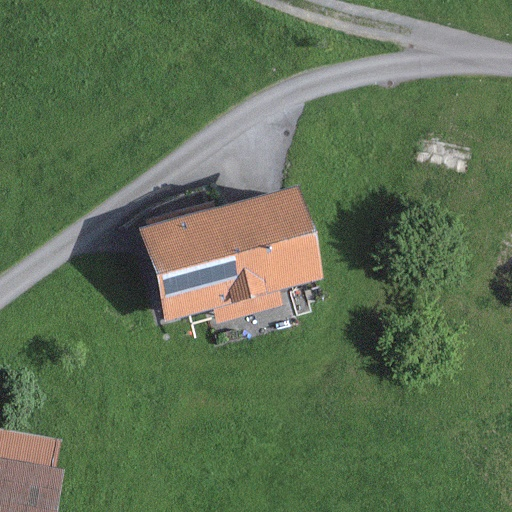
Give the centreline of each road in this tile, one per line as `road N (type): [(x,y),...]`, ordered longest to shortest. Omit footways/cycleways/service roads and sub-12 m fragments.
road 1 (track): [(511,58),(357,93),(264,138),(140,206),(0,317)]
road 2 (track): [(511,53),(350,26),(277,0)]
